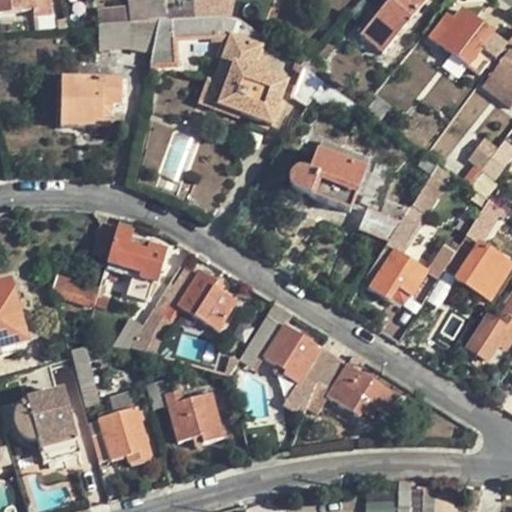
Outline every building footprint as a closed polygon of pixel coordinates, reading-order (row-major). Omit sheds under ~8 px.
[(0,0),(0,14),(33,11),(34,19),(51,17),(49,0),(0,0)] [(164,0),(133,1),(135,24),(158,22),(184,20),(194,19),(193,3),(193,0),(164,0)] [(427,0),(391,0),(361,36),(383,53),(427,0)] [(209,2),(193,3),(194,19),(218,17),(218,8),(210,8),(209,2)] [(111,11),(113,25),(130,24),(128,9),(111,11)] [(99,12),(99,27),(100,27),(113,25),(111,11),(99,12)] [(492,58),(495,61),(506,47),(461,12),(453,23),(445,18),(430,39),(478,76),(492,58)] [(257,65),(264,43),(236,22),(218,17),(194,19),(184,20),(158,22),(151,57),(150,66),(173,64),(173,42),(230,38),(221,62),(227,64),(212,111),(237,120),(239,117),(270,128),(277,109),(285,85),(259,76),(261,67),(257,65)] [(129,52),(151,57),(158,22),(135,24),(130,24),(129,52)] [(102,54),(129,52),(130,24),(113,25),(100,27),(102,54)] [(511,38),(506,47),(495,61),(488,71),(492,74),(488,79),(511,96),(511,38)] [(328,68),(308,55),(307,56),(300,67),(319,80),(328,68)] [(199,107),(212,111),(227,64),(221,62),(213,84),(206,83),(199,107)] [(306,110),(313,101),(317,94),(321,87),(303,74),(293,100),(306,110)] [(509,109),(511,105),(511,96),(488,79),(481,89),(509,109)] [(121,84),(61,83),(61,129),(86,129),(86,127),(110,127),(112,108),(120,108),(121,84)] [(360,110),(323,84),(321,87),(317,94),(313,101),(323,109),(334,106),(356,122),(360,116),(357,114),(360,110)] [(376,98),(365,113),(378,123),(390,108),(376,98)] [(160,174),(195,182),(191,199),(208,202),(211,187),(218,188),(227,146),(169,134),(160,174)] [(367,162),(321,144),(309,174),(305,172),(299,171),(294,172),(291,175),(289,179),(288,184),(290,189),(294,193),(349,213),(367,162)] [(511,167),(511,151),(502,144),(495,154),(476,179),(481,182),(483,179),(491,185),(504,170),(508,173),(511,167)] [(476,168),(463,184),(469,188),(476,179),(495,154),(483,145),(469,162),(476,168)] [(429,179),(435,169),(427,162),(419,171),(429,179)] [(445,176),(435,169),(429,179),(425,185),(435,191),(445,176)] [(469,188),(477,194),(483,198),(490,189),(481,182),(476,179),(469,188)] [(435,191),(425,185),(410,209),(422,218),(437,193),(435,191)] [(487,201),(483,198),(477,194),(472,201),(482,209),(487,201)] [(479,246),(486,236),(497,218),(502,219),(505,214),(487,201),(482,209),(452,258),(442,273),(489,303),(511,267),(479,246)] [(388,245),(404,220),(406,216),(387,208),(380,222),(366,216),(360,232),(388,245)] [(410,209),(406,216),(404,220),(416,229),(422,218),(410,209)] [(130,247),(136,225),(121,220),(119,228),(109,260),(109,263),(134,271),(132,279),(127,297),(146,303),(151,286),(157,288),(167,253),(148,247),(146,253),(130,247)] [(416,229),(404,220),(388,245),(364,282),(370,287),(368,290),(388,303),(390,300),(403,309),(425,276),(426,274),(398,257),(416,229)] [(109,260),(119,228),(101,223),(93,255),(109,260)] [(492,239),(486,236),(479,246),(511,267),(511,264),(511,254),(491,242),(492,239)] [(425,276),(436,283),(442,273),(452,258),(441,251),(426,274),(425,276)] [(109,263),(106,271),(132,279),(134,271),(109,263)] [(234,305),(221,296),(212,291),(216,285),(200,275),(197,278),(187,271),(160,313),(170,320),(179,307),(217,331),(234,305)] [(95,308),(100,292),(56,278),(51,294),(95,308)] [(0,349),(23,343),(13,305),(21,302),(16,282),(0,287),(0,349)] [(224,290),(216,285),(212,291),(221,296),(224,290)] [(511,295),(511,298),(495,323),(490,320),(487,318),(467,349),(486,362),(497,345),(504,349),(511,337),(511,295)] [(506,296),(490,320),(495,323),(511,298),(506,296)] [(116,349),(130,351),(142,331),(131,325),(116,349)] [(293,399),(308,408),(318,383),(333,358),(284,328),(263,360),(274,367),(271,373),(281,380),(284,376),(301,387),(293,399)] [(85,349),(70,352),(70,353),(85,411),(101,407),(85,349)] [(358,420),(362,413),(368,405),(377,411),(388,418),(399,399),(333,358),(318,383),(308,408),(317,414),(327,400),(358,420)] [(201,439),(203,446),(224,441),(211,395),(185,402),(177,378),(147,386),(154,412),(167,408),(178,445),(192,441),(201,439)] [(37,442),(40,452),(77,442),(64,392),(28,402),(23,405),(19,410),(15,419),(16,426),(19,433),(24,438),(31,442),(37,442)] [(110,403),(112,411),(115,417),(136,411),(132,397),(110,403)] [(372,419),(377,411),(368,405),(362,413),(372,419)] [(151,457),(136,411),(115,417),(98,421),(89,424),(100,465),(125,458),(127,464),(151,457)] [(115,417),(112,411),(97,415),(98,421),(115,417)] [(194,449),(203,446),(201,439),(192,441),(194,449)] [(80,455),(77,442),(40,452),(44,465),(80,455)] [(439,511),(441,491),(404,488),(402,511),(439,511)] [(397,511),(397,502),(370,503),(370,511),(397,511)]
